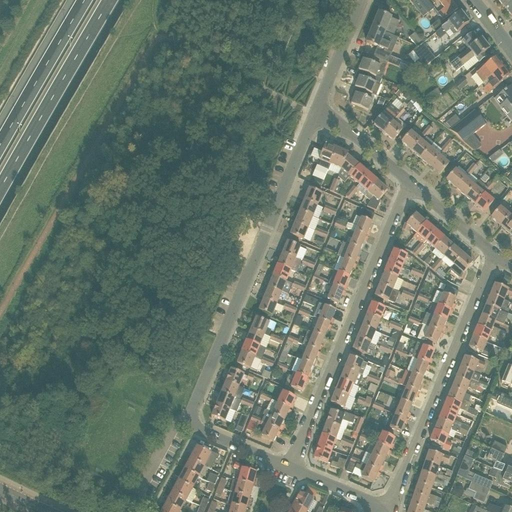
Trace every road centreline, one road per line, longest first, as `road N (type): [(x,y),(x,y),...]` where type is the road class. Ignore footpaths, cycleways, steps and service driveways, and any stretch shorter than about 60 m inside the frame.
road 1 (residential): [(290,467),(200,430),(191,412),(314,114)]
road 2 (residential): [(408,183),(290,467)]
road 3 (residential): [(494,255),(383,511)]
road 4 (motorway): [(0,190),(109,0)]
road 5 (motorway): [(83,0),(0,146)]
road 6 (residential): [(314,114),(361,0)]
